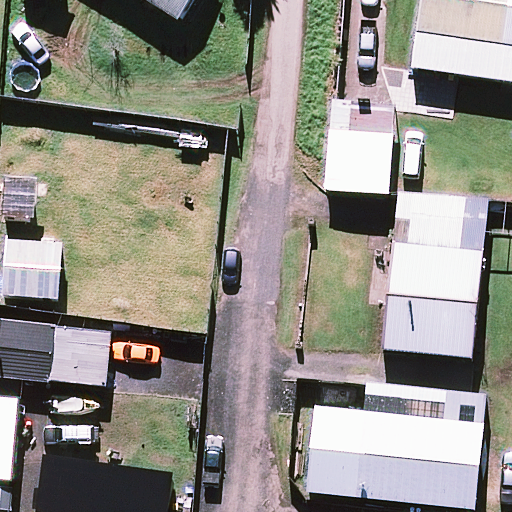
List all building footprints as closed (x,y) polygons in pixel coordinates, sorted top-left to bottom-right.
[(201,0),(135,0),(183,30),(201,0)] [(511,0),(427,0),(417,75),(511,88),(511,0)] [(396,114),(335,112),(331,198),(393,200),(396,114)] [(494,175),(464,172),(461,205),(403,200),(389,357),(476,365),(494,175)] [(478,511),(489,404),(373,392),(370,422),(319,417),(311,499),(438,511),(478,511)]
